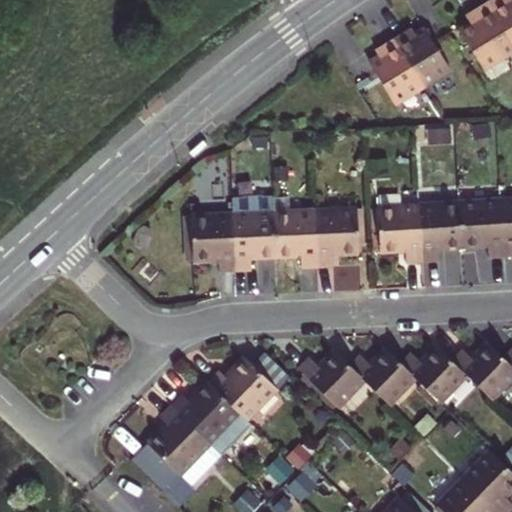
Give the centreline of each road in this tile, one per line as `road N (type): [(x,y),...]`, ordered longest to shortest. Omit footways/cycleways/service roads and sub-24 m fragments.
road 1 (residential): [(511,304),(246,316),(167,328),(133,317),(51,235)]
road 2 (tertiary): [(312,14),(51,235)]
